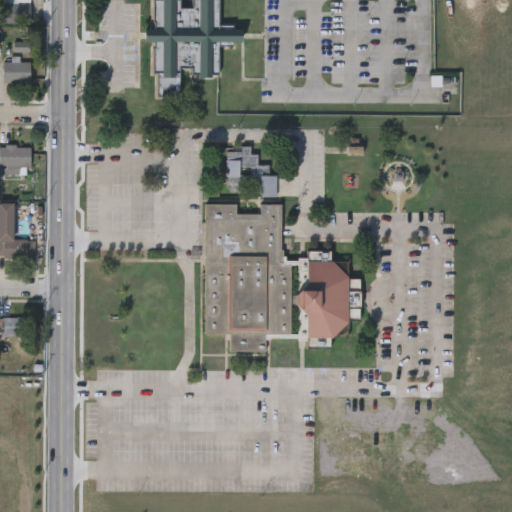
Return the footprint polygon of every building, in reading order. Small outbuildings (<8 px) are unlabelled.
[(155,93),(178,93),(177,70),(186,70),(187,78),(219,78),(218,47),(232,47),(232,39),(240,39),(239,27),(232,27),(232,20),(216,21),(216,0),(189,0),(190,6),(177,6),(177,0),(150,0),(150,24),(142,24),(142,41),(152,41),(153,47),(149,47),(149,72),(154,72),(155,93)] [(29,60),(29,83),(3,83),(3,60),(29,60)] [(0,144),(30,145),(29,167),(0,166),(0,144)] [(305,249),(330,249),(330,260),(347,277),(347,278),(359,278),(358,320),(346,320),(346,323),(331,337),(329,337),(328,348),(304,347),(304,337),(265,336),(265,353),(227,352),(227,334),(203,334),(205,203),(225,203),(226,152),(240,152),(240,146),(249,146),(249,154),(256,155),(255,175),(271,175),(271,205),(280,205),(279,259),(305,260),(305,249)] [(0,201),(12,201),(12,238),(26,238),(26,257),(0,257),(0,201)] [(1,316),(25,316),(25,335),(1,335),(1,316)]
